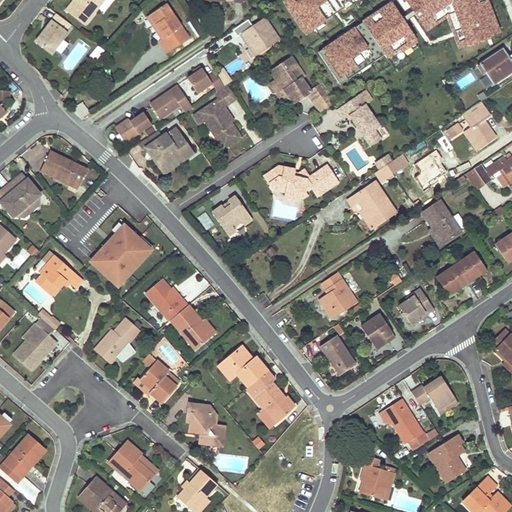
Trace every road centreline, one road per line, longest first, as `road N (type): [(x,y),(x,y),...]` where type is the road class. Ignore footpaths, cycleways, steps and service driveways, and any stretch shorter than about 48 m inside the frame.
road 1 (residential): [(329,408),(163,215)]
road 2 (residential): [(53,511),(67,439),(0,374)]
road 3 (residential): [(163,215),(279,138),(304,139)]
road 4 (residential): [(454,329),(472,362),(494,447),(511,465)]
road 5 (residential): [(163,215),(104,157),(49,121)]
road 6 (residential): [(329,408),(454,329)]
